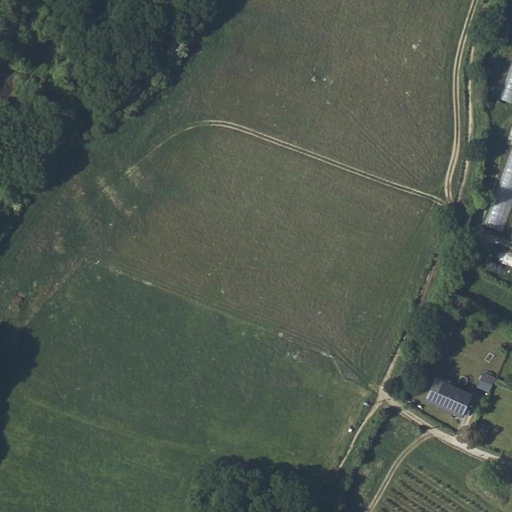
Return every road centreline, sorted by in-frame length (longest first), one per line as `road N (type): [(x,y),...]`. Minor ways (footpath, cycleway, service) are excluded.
road 1 (track): [(507,462),(435,432),(381,390),(365,389),(329,457),(302,475),(181,449),(7,388)]
road 2 (track): [(312,505),(381,390),(457,209),(476,34),(487,0)]
road 3 (track): [(511,249),(478,225),(495,177),(499,132)]
